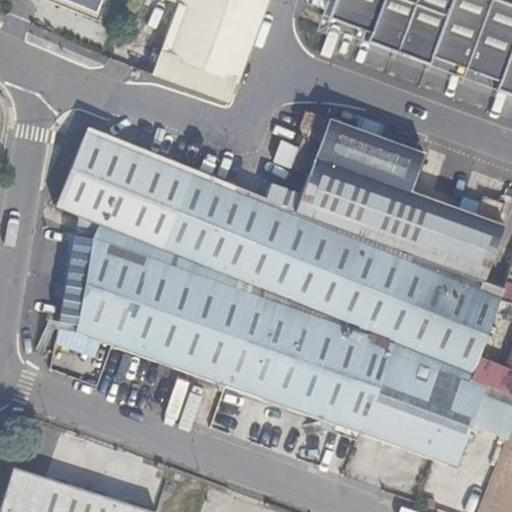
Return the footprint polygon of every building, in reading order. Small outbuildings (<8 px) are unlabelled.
[(100,0),(68,0),(96,11),(100,0)] [(161,0),(177,6),(151,76),(226,105),(265,0),(161,0)] [(311,51),(417,89),(449,0),(307,0),(299,23),(311,51)] [(485,0),(482,9),(506,18),(511,5),(498,0),(485,0)] [(511,5),(506,18),(473,110),(511,124),(511,5)] [(306,178),(293,211),(236,188),(202,275),(221,283),(392,351),(470,381),(503,291),(481,283),(505,218),(491,212),(487,221),(409,192),(413,180),(423,154),(328,119),(326,125),(307,119),(296,149),(280,143),(272,165),(306,178)] [(236,188),(193,171),(87,128),(56,208),(78,218),(77,226),(202,275),(236,188)] [(171,159),(87,128),(193,171),(194,168),(171,159)] [(172,156),(171,159),(194,168),(195,165),(172,156)] [(487,221),(491,212),(492,209),(413,180),(409,192),(487,221)] [(113,341),(110,347),(186,374),(221,283),(202,275),(77,226),(75,239),(72,239),(59,318),(98,333),(97,335),(113,341)] [(392,351),(221,283),(186,374),(360,437),(392,351)] [(511,305),(507,304),(501,319),(511,323),(511,342),(501,372),(511,375),(511,305)] [(511,398),(470,381),(392,351),(360,437),(455,471),(464,449),(469,451),(472,441),(478,444),(482,433),(493,437),(482,465),(496,470),(511,427),(511,398)] [(0,496),(0,511),(149,511),(9,467),(0,496)] [(437,503),(428,499),(425,508),(434,511),(437,503)]
